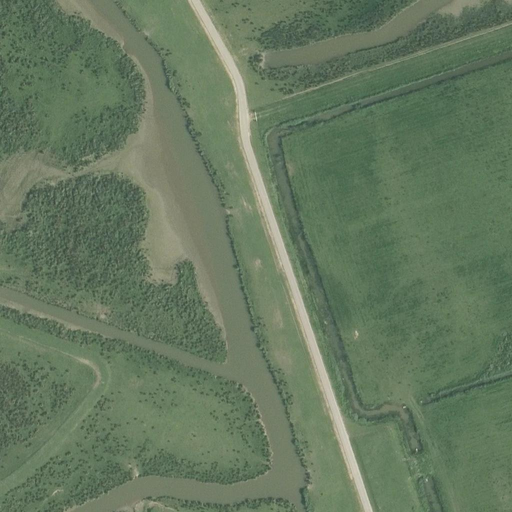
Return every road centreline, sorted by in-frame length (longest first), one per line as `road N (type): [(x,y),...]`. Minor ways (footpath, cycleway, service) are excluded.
road 1 (unclassified): [(364,511),(233,69),(190,0)]
road 2 (track): [(457,511),(452,479),(437,461),(354,481)]
